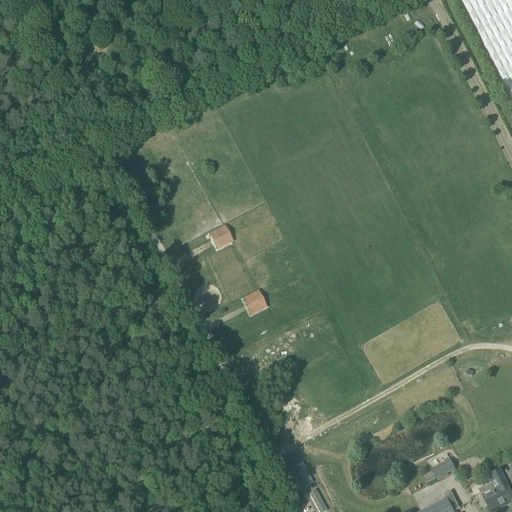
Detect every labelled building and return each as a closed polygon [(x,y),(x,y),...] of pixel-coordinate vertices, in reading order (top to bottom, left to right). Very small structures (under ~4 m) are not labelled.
[(511,0),(460,0),(511,109),(511,0)] [(225,226),(209,234),(218,251),(233,243),(225,226)] [(258,291),(243,299),(251,316),(267,308),(258,291)] [(438,482),(449,476),(448,475),(453,472),(454,473),(457,472),(450,459),(431,470),(438,482)] [(487,507),(489,511),(494,511),(511,503),(511,494),(508,486),(511,484),(511,470),(508,472),(505,473),(502,475),(500,471),(487,478),(491,485),(479,491),(481,495),(476,497),(483,509),(487,507)] [(316,491),(309,495),(317,511),(325,511),(327,511),(316,491)] [(445,495),(444,496),(446,500),(447,499),(453,511),(454,511),(460,509),(451,492),(445,495)] [(453,511),(447,499),(446,500),(421,511),(453,511)]
